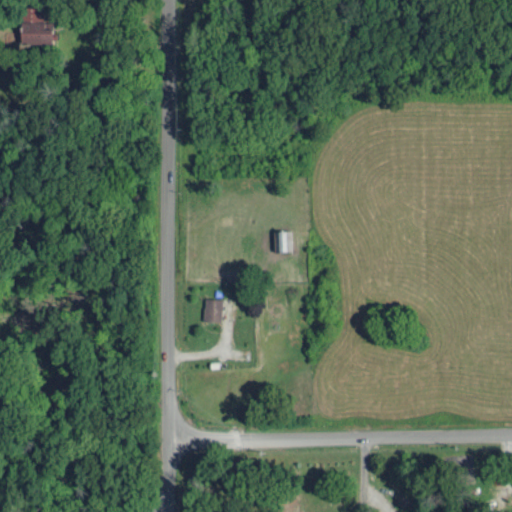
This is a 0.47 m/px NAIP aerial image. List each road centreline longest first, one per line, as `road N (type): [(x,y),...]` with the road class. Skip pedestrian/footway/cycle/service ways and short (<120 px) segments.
road 1 (residential): [(169,511),(168,0)]
road 2 (residential): [(170,439),(511,433)]
